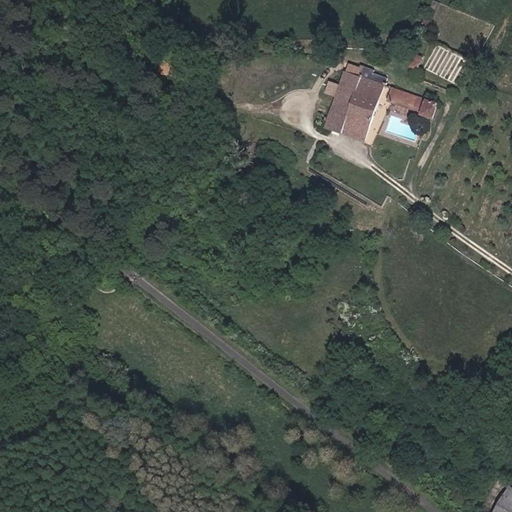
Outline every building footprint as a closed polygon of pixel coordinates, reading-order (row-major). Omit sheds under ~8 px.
[(67,40),(83,14),(73,7),(57,34),(67,40)] [(184,77),(195,54),(173,43),(162,66),(184,77)] [(423,58),(416,54),(411,65),(418,69),(423,58)] [(363,67),(351,63),(348,71),(386,85),(388,78),(375,73),(375,69),(364,64),(363,67)] [(134,76),(116,69),(112,79),(131,86),(134,76)] [(325,124),(364,140),(386,85),(348,71),(346,70),(325,124)] [(148,81),(134,76),(131,86),(144,91),(148,81)] [(392,88),(388,99),(415,109),(419,98),(392,88)] [(427,101),(419,98),(415,109),(422,111),(420,116),(433,121),(439,105),(427,101)] [(511,511),(511,482),(510,481),(491,511),(511,511)]
